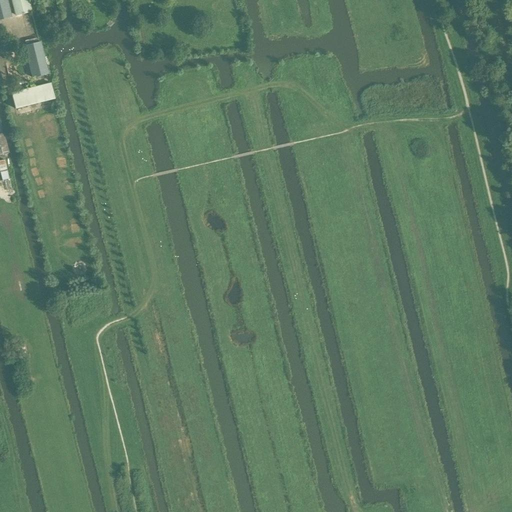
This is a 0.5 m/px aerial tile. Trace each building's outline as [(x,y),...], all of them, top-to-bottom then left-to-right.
[(0,0),(0,19),(11,17),(6,0),(0,0)] [(12,0),(16,16),(31,12),(28,0),(12,0)] [(25,46),(32,78),(48,74),(40,43),(25,46)] [(12,93),(16,109),(55,99),(51,83),(12,93)] [(0,156),(7,154),(8,154),(3,133),(0,134),(0,156)] [(0,173),(2,181),(10,179),(4,160),(0,161),(0,173)]
